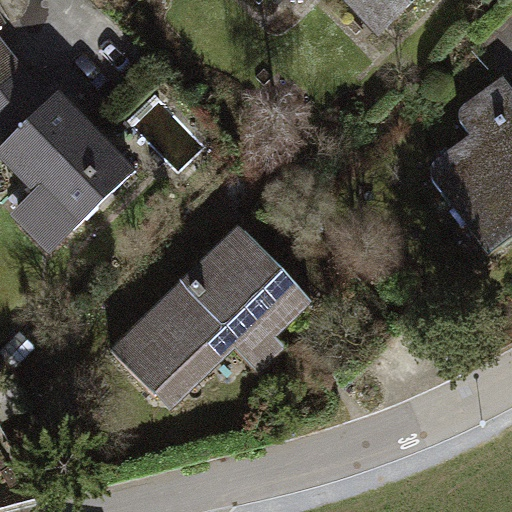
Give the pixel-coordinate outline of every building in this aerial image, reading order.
[(263,0),(287,23),(310,0),(343,0),(381,38),(419,0),(263,0)] [(0,40),(0,130),(43,89),(0,40)] [(511,80),(510,77),(455,117),(471,139),(418,178),(479,261),(511,236),(511,80)] [(0,130),(0,156),(27,184),(0,210),(38,248),(127,160),(50,82),(43,89),(0,130)] [(307,297),(227,218),(98,347),(159,407),(232,335),(250,353),(307,297)]
